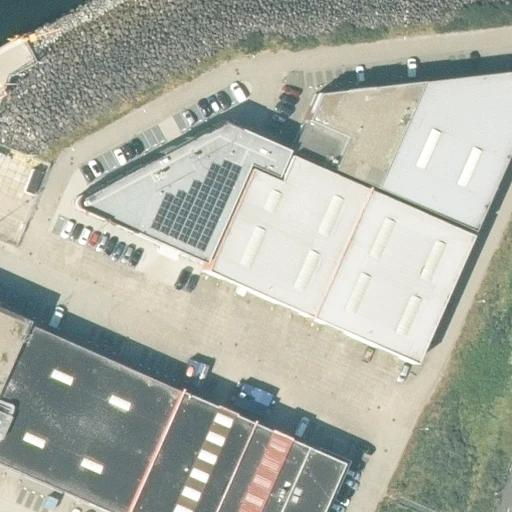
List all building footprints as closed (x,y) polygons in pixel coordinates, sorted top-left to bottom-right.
[(419,79),(370,189),(469,233),(511,130),(511,71),(506,69),(419,79)] [(288,152),(370,189),(419,79),(314,94),(288,152)] [(71,206),(74,209),(199,264),(243,165),(272,178),(284,150),(218,121),(74,197),(71,199),(70,203),(71,206)] [(305,318),(362,190),(286,156),(275,181),(245,168),(200,271),(305,318)] [(362,190),(305,318),(410,364),(467,236),(362,190)] [(19,323),(0,314),(0,467),(99,511),(119,511),(173,392),(21,324),(22,322),(20,321),(19,323)] [(119,511),(205,511),(245,423),(228,416),(207,407),(173,392),(119,511)] [(247,422),(246,421),(245,423),(205,511),(316,511),(337,464),(246,424),(247,422)]
